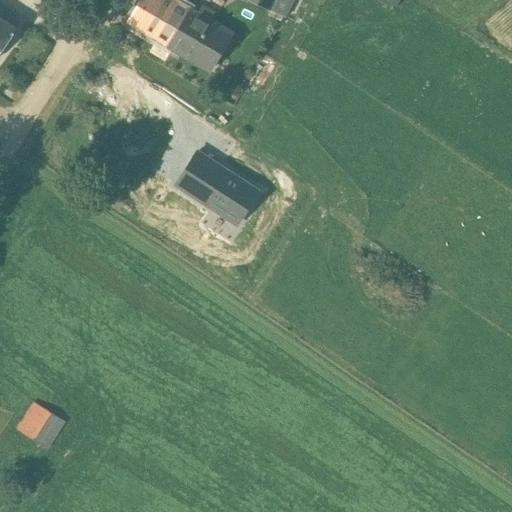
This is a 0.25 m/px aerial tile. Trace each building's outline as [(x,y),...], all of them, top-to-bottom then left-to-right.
[(232,34),(174,0),(142,0),(129,23),(211,71),(232,34)] [(295,0),(249,0),(286,18),(295,0)] [(380,0),(397,9),(401,1),(399,0),(380,0)] [(0,52),(19,24),(0,11),(0,52)] [(197,152),(176,185),(211,208),(216,200),(242,217),(258,192),(197,152)] [(66,424),(34,402),(16,428),(49,450),(66,424)]
